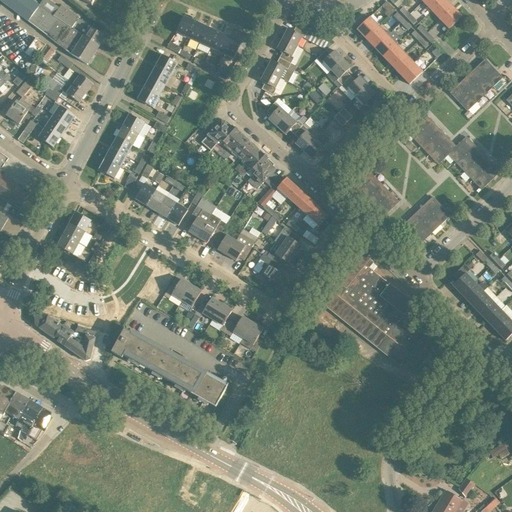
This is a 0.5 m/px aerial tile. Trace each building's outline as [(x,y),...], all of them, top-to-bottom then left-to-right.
[(31,0),(0,0),(0,1),(27,23),(57,44),(88,65),(99,47),(53,16),(53,17),(39,7),(40,6),(31,0)] [(443,0),(425,0),(420,5),(420,6),(423,3),(431,12),(443,0)] [(453,9),(445,0),(443,0),(431,12),(440,21),(453,9)] [(387,2),(386,2),(382,6),(387,12),(384,14),(388,18),(395,11),(387,2)] [(53,16),(99,47),(105,37),(90,28),(91,27),(60,7),(53,16)] [(406,19),(410,15),(403,8),(399,12),(406,19)] [(462,18),(453,9),(440,21),(449,30),(462,18)] [(400,24),(404,21),(397,13),(393,17),(400,24)] [(406,19),(413,26),(417,22),(410,15),(406,19)] [(195,22),(183,17),(176,34),(187,39),(195,22)] [(365,40),(379,27),(370,18),(357,30),(365,40)] [(407,31),(411,28),(404,21),(400,24),(407,31)] [(206,28),(195,22),(187,39),(199,44),(206,28)] [(390,34),(382,24),(379,27),(365,40),(374,49),(387,36),(390,34)] [(424,37),(427,33),(420,26),(416,30),(424,37)] [(282,40),(297,48),(302,38),(304,39),(307,33),(296,27),(293,33),(288,31),(289,30),(288,29),(282,40)] [(206,28),(199,44),(211,50),(218,33),(206,28)] [(422,39),(414,31),(411,35),(418,42),(422,39)] [(390,34),(387,36),(374,49),(383,58),(396,46),(401,41),(392,32),(390,34)] [(222,55),(230,38),(218,33),(211,50),(222,55)] [(430,44),(434,40),(427,33),(424,37),(430,44)] [(326,51),(332,46),(310,35),(307,41),(326,51)] [(230,38),(222,55),(234,60),(241,44),(230,38)] [(45,45),(38,40),(36,39),(25,54),(34,61),(45,45)] [(428,46),(422,39),(418,42),(425,50),(428,46)] [(292,58),(297,48),(282,40),(277,51),(277,52),(278,51),(282,53),(279,59),(291,65),(294,59),(292,58)] [(170,42),(170,43),(167,48),(179,55),(182,51),(180,50),(181,49),(170,42)] [(392,67),(405,55),(396,46),(383,58),(392,67)] [(431,54),(437,60),(441,55),(436,49),(431,54)] [(179,55),(189,61),(191,56),(182,51),(179,55)] [(331,71),(343,60),(334,51),(334,52),(330,56),(326,51),(317,60),(321,65),(323,63),(331,71)] [(405,55),(392,67),(400,77),(414,64),(405,55)] [(68,70),(69,70),(69,69),(70,68),(73,65),(61,56),(57,61),(68,70)] [(156,67),(172,76),(178,65),(162,56),(156,67)] [(195,58),(193,63),(202,68),(204,63),(195,58)] [(295,67),(291,65),(279,59),(276,65),(272,62),(272,61),(266,72),(280,80),(287,83),(295,67)] [(351,69),(343,60),(331,71),(339,80),(337,81),(341,86),(351,77),(346,73),(350,69),(351,70),(351,69)] [(485,60),(476,68),(494,87),(503,78),(485,60)] [(211,73),(212,70),(213,68),(204,63),(202,68),(211,73)] [(200,70),(189,64),(185,70),(197,76),(200,70)] [(422,73),(414,64),(400,77),(409,86),(422,73)] [(228,78),(231,73),(219,66),(216,72),(228,78)] [(166,87),(172,76),(156,67),(150,78),(166,87)] [(485,95),(494,87),(476,68),(467,77),(485,95)] [(74,73),(69,69),(69,70),(68,70),(63,77),(86,94),(94,84),(75,71),(74,73)] [(20,74),(16,70),(12,75),(15,78),(20,74)] [(213,77),(225,83),(228,78),(216,72),(213,77)] [(275,89),(280,80),(266,72),(260,83),(261,83),(265,84),(262,90),(273,96),(276,90),(275,89)] [(25,78),(20,74),(12,83),(17,87),(25,78)] [(0,92),(0,87),(3,85),(9,79),(6,75),(0,80),(0,97),(3,95),(0,92)] [(79,103),(86,94),(63,77),(58,84),(46,75),(40,83),(49,90),(59,97),(63,92),(79,103)] [(31,76),(29,78),(16,93),(21,99),(37,81),(31,76)] [(356,98),(367,86),(359,77),(358,78),(359,79),(355,82),(351,77),(341,86),(346,91),(348,89),(356,98)] [(476,104),(485,95),(467,77),(458,85),(476,104)] [(144,89),(160,98),(166,87),(150,78),(144,89)] [(181,93),(186,95),(191,87),(186,84),(181,93)] [(467,112),(476,104),(458,85),(449,94),(467,112)] [(376,95),(367,86),(356,98),(363,106),(375,95),(375,96),(376,95)] [(144,89),(137,101),(154,110),(160,98),(144,89)] [(59,97),(49,90),(45,95),(55,103),(59,97)] [(322,100),(313,91),(308,97),(316,106),(322,100)] [(172,105),(176,107),(181,98),(177,96),(172,105)] [(19,125),(29,110),(16,101),(6,116),(19,125)] [(277,128),(288,116),(279,109),(280,108),(275,103),(267,113),(272,117),(269,120),(268,119),(268,120),(277,128)] [(35,118),(41,110),(37,107),(31,115),(35,118)] [(60,107),(52,117),(67,127),(75,117),(60,107)] [(352,118),(343,109),(338,114),(347,123),(352,118)] [(412,139),(431,121),(423,112),(404,130),(412,139)] [(158,113),(155,119),(167,125),(170,119),(158,113)] [(338,114),(333,118),(342,128),(347,123),(338,114)] [(145,124),(129,115),(123,127),(139,136),(145,124)] [(296,124),(288,116),(277,128),(286,136),(286,135),(289,131),(294,136),(303,126),(298,122),(296,124)] [(52,117),(45,128),(60,138),(67,127),(52,117)] [(30,121),(23,132),(29,135),(36,125),(30,121)] [(218,144),(220,141),(233,127),(226,121),(224,124),(222,121),(201,143),(210,152),(218,144)] [(412,139),(421,148),(440,130),(431,121),(412,139)] [(168,129),(156,122),(153,128),(164,135),(168,129)] [(294,144),(303,152),(320,134),(311,126),(309,128),(305,124),(303,126),(294,136),(299,140),(295,144),(295,143),(294,144)] [(117,138),(133,147),(139,136),(123,127),(117,138)] [(217,154),(221,158),(241,136),(237,132),(238,130),(235,128),(233,128),(233,127),(220,141),(225,145),(217,154)] [(53,149),(60,138),(45,128),(38,139),(53,149)] [(448,139),(440,130),(421,148),(430,157),(448,139)] [(320,134),(303,152),(313,161),(313,160),(312,159),(328,142),(320,134)] [(456,139),(460,143),(464,138),(461,134),(456,139)] [(233,163),(238,157),(250,144),(249,143),(249,141),(247,139),(245,139),(241,136),(221,158),(225,161),(228,158),(233,163)] [(448,156),(467,138),(466,137),(456,147),(448,139),(430,157),(437,165),(447,155),(448,156)] [(127,158),(133,147),(117,138),(111,149),(127,158)] [(475,147),(467,138),(448,156),(456,165),(475,147)] [(149,153),(153,155),(158,146),(153,144),(149,153)] [(235,170),(239,174),(259,152),(255,148),(255,147),(253,144),(251,145),(250,144),(238,157),(243,161),(235,170)] [(456,165),(465,174),(483,156),(475,147),(456,165)] [(121,169),(127,158),(111,149),(105,160),(121,169)] [(250,169),(255,173),(268,160),(267,159),(267,158),(264,155),(263,155),(259,152),(239,174),(243,177),(250,169)] [(139,164),(143,167),(148,158),(144,156),(139,164)] [(465,174),(473,182),(492,164),(483,156),(465,174)] [(105,160),(98,171),(114,180),(121,169),(105,160)] [(268,160),(255,173),(253,176),(247,182),(256,191),(264,182),(270,188),(279,179),(272,173),(276,170),(273,167),(275,165),(268,160)] [(134,173),(138,176),(143,167),(139,164),(134,173)] [(492,164),(473,182),(481,191),(500,173),(492,164)] [(147,165),(141,177),(147,180),(153,169),(147,165)] [(346,185),(355,194),(373,176),(365,168),(346,185)] [(159,185),(163,177),(156,172),(151,180),(156,183),(154,187),(157,189),(158,187),(159,185)] [(29,194),(23,190),(24,188),(18,185),(17,186),(2,178),(3,175),(0,173),(0,198),(8,203),(7,204),(19,211),(20,209),(20,210),(29,194)] [(355,194),(363,203),(382,185),(373,176),(355,194)] [(124,188),(130,192),(136,180),(130,177),(124,188)] [(173,187),(176,183),(167,177),(164,182),(173,187)] [(277,189),(287,198),(296,188),(286,179),(277,189)] [(181,192),(184,188),(176,183),(173,187),(181,192)] [(146,207),(156,191),(145,184),(135,200),(146,207)] [(363,203),(372,212),(390,194),(382,185),(363,203)] [(158,187),(157,189),(156,191),(146,207),(156,214),(166,198),(169,194),(158,187)] [(296,188),(287,198),(297,207),(306,197),(296,188)] [(263,208),(276,194),(271,189),(258,203),(263,208)] [(191,204),(197,207),(204,196),(198,193),(191,204)] [(390,194),(372,212),(380,221),(399,203),(390,194)] [(316,206),(306,197),(297,207),(307,216),(316,206)] [(167,220),(177,204),(166,198),(156,214),(167,220)] [(432,198),(424,206),(441,225),(450,217),(432,198)] [(286,202),(277,210),(281,214),(286,209),(285,209),(289,206),(286,202)] [(178,227),(188,211),(177,204),(167,220),(178,227)] [(274,212),(267,206),(263,210),(270,216),(274,212)] [(316,206),(307,216),(317,225),(326,215),(316,206)] [(415,215),(433,234),(441,225),(424,206),(415,215)] [(186,226),(191,229),(188,233),(197,239),(211,216),(197,207),(186,226)] [(0,231),(14,240),(24,223),(0,211),(0,231)] [(274,212),(270,216),(278,223),(282,219),(274,212)] [(18,213),(14,218),(24,223),(27,218),(18,213)] [(75,213),(69,224),(85,233),(91,222),(75,213)] [(215,244),(221,233),(226,225),(220,222),(221,221),(212,215),(211,216),(197,239),(207,245),(209,241),(215,244)] [(424,242),(433,234),(415,215),(406,223),(424,242)] [(286,225),(294,231),(297,227),(289,221),(286,225)] [(424,242),(406,223),(397,232),(415,250),(424,242)] [(85,233),(69,224),(63,235),(79,244),(85,233)] [(106,230),(100,227),(93,237),(99,241),(106,230)] [(294,231),(302,237),(305,233),(297,227),(294,231)] [(301,248),(298,245),(301,240),(284,228),(274,242),(276,244),(295,257),(301,248)] [(221,233),(215,244),(220,247),(217,251),(226,257),(235,242),(221,233)] [(236,262),(238,258),(243,262),(250,251),(255,243),(240,234),(235,242),(226,257),(236,262)] [(72,255),(79,244),(63,235),(57,247),(72,255)] [(2,239),(0,243),(0,262),(2,263),(12,245),(2,239)] [(122,239),(119,244),(127,249),(130,244),(122,239)] [(95,253),(101,245),(96,242),(91,250),(95,253)] [(263,255),(281,268),(285,263),(289,266),(295,257),(276,244),(267,257),(263,255)] [(358,249),(321,295),(317,300),(399,367),(404,361),(417,371),(436,347),(423,336),(418,343),(401,329),(400,330),(395,326),(414,304),(390,284),(389,285),(365,266),(371,259),(358,249)] [(487,259),(480,252),(475,256),(483,263),(489,269),(493,265),(487,259)] [(493,253),(489,257),(495,263),(499,259),(493,253)] [(281,268),(263,255),(263,256),(259,260),(267,266),(261,275),(276,285),(282,276),(278,273),(281,268)] [(77,258),(74,264),(85,270),(88,265),(77,258)] [(505,266),(499,259),(495,263),(501,270),(505,266)] [(465,266),(469,270),(474,266),(470,262),(465,266)] [(470,271),(469,270),(465,266),(464,265),(452,277),(457,282),(452,287),(461,296),(474,283),(466,275),(470,271)] [(499,272),(493,265),(489,269),(495,275),(499,272)] [(507,287),(511,284),(504,277),(501,281),(507,287)] [(182,302),(191,287),(181,280),(175,289),(170,286),(163,297),(169,300),(171,296),(182,302)] [(483,292),(474,283),(461,296),(470,305),(483,292)] [(194,315),(201,305),(196,302),(201,293),(191,287),(182,302),(192,308),(189,312),(194,315)] [(492,302),(483,292),(470,305),(479,314),(492,302)] [(201,305),(194,315),(200,319),(203,314),(213,320),(222,305),(211,299),(206,308),(201,305)] [(501,311),(492,302),(479,314),(487,323),(501,311)] [(225,334),(231,324),(226,321),(232,312),(222,305),(213,320),(222,326),(219,331),(225,334)] [(509,320),(501,311),(487,323),(496,333),(509,320)] [(48,317),(48,316),(34,312),(34,326),(53,339),(62,327),(48,317)] [(231,324),(225,334),(230,337),(233,333),(243,339),(240,344),(252,324),(242,318),(237,327),(231,324)] [(511,334),(511,322),(509,320),(496,333),(505,342),(511,334)] [(250,350),(251,350),(256,353),(262,342),(257,339),(263,330),(252,324),(240,344),(250,350)] [(63,325),(62,327),(53,339),(64,347),(74,333),(63,325)] [(76,356),(82,347),(85,336),(95,338),(96,333),(85,330),(78,327),(74,333),(64,347),(76,356)] [(125,328),(113,351),(111,353),(121,359),(123,356),(215,408),(228,385),(125,328)] [(85,336),(82,347),(76,356),(85,362),(90,360),(95,338),(85,336)] [(360,346),(356,342),(355,341),(350,347),(351,348),(356,351),(360,346)] [(411,367),(407,372),(412,376),(416,371),(411,367)] [(0,388),(0,433),(3,435),(7,429),(8,427),(0,421),(0,420),(16,394),(6,388),(0,388)] [(16,425),(30,402),(16,394),(0,420),(0,421),(8,427),(9,425),(7,423),(9,418),(6,416),(7,414),(18,421),(16,425)] [(20,431),(20,432),(27,436),(30,432),(43,410),(30,402),(16,425),(21,428),(20,431)] [(43,410),(30,432),(27,436),(26,439),(28,436),(37,441),(37,442),(42,437),(52,419),(51,414),(43,410)] [(509,455),(503,444),(489,453),(495,463),(509,455)] [(474,486),(466,480),(458,490),(465,499),(474,486)] [(462,500),(462,501),(446,492),(436,508),(443,511),(463,511),(468,504),(462,500)] [(490,504),(494,508),(499,504),(495,500),(490,504)]
